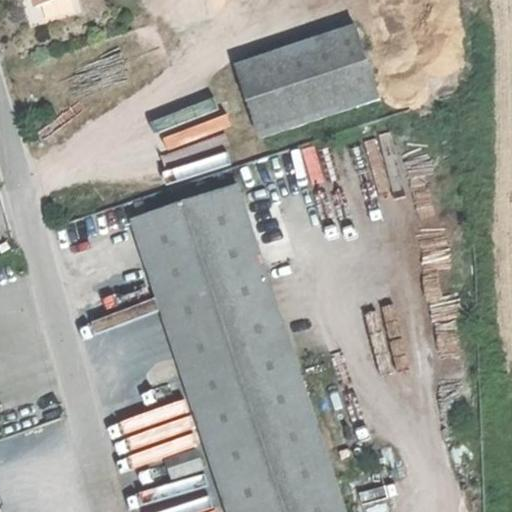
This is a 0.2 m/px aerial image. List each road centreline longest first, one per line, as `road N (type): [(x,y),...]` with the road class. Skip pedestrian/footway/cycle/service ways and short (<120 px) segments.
road 1 (residential): [(109,511),(0,88)]
road 2 (unknown): [(429,511),(428,485),(335,214)]
